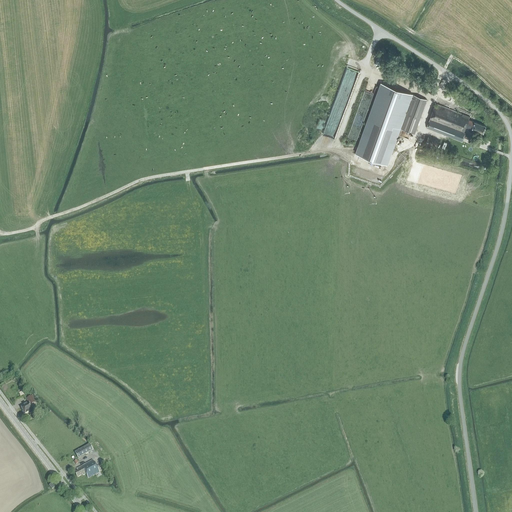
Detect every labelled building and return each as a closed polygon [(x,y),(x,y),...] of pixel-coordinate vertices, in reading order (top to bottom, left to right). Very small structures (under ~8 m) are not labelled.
[(351,89),(355,90),(360,72),(348,68),(341,91),(350,93),(351,89)] [(381,83),(356,153),(386,164),(410,98),(412,99),(407,113),(401,129),(414,134),(427,100),(381,83)] [(483,133),(485,126),(469,120),(471,114),(436,101),(426,128),(462,142),(465,133),(463,133),(466,127),(483,133)] [(333,111),(324,135),(334,138),(336,133),(338,127),(337,127),(340,118),(335,116),(335,114),(334,114),(335,112),(333,111)] [(438,149),(441,142),(430,136),(427,144),(438,149)] [(32,410),(30,405),(35,403),(34,402),(37,401),(34,395),(31,396),(25,399),(27,402),(20,407),(23,411),(22,411),(24,414),(25,414),(29,412),(30,414),(33,412),(32,410)] [(89,444),(74,453),(78,459),(92,451),(89,444)] [(85,474),(85,475),(87,478),(91,476),(99,472),(93,460),(76,469),(77,471),(73,473),(77,478),(82,475),(82,476),(83,476),(85,475),(85,474)]
